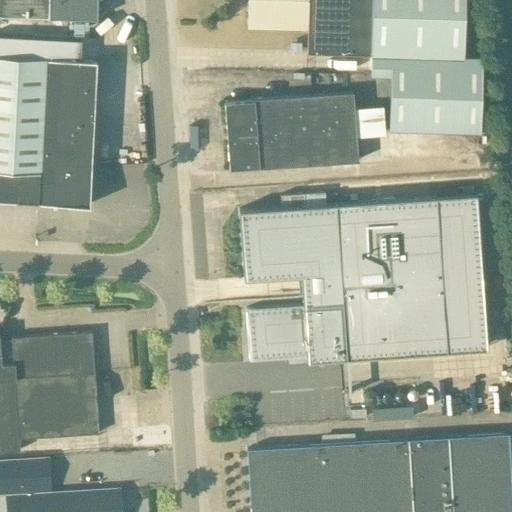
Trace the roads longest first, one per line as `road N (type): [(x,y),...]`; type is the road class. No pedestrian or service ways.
road 1 (unclassified): [(174,273),(154,0)]
road 2 (unclassified): [(189,511),(174,273)]
road 3 (unclassified): [(174,273),(0,263)]
